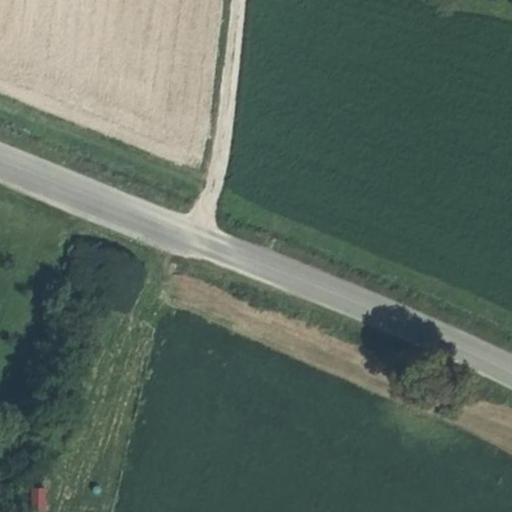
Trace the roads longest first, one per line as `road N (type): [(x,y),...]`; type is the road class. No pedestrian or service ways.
road 1 (tertiary): [(511,376),(0,163)]
road 2 (track): [(194,240),(215,166),(236,0)]
